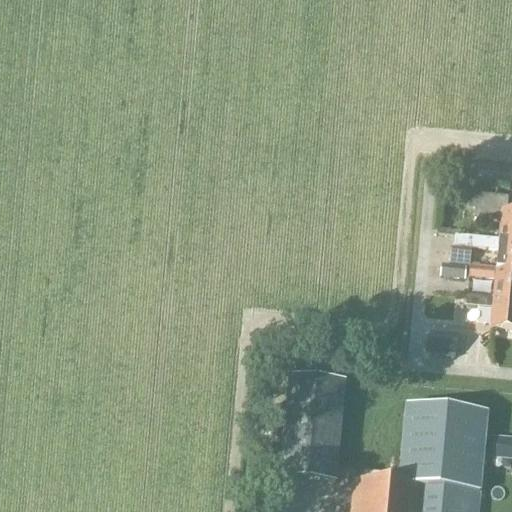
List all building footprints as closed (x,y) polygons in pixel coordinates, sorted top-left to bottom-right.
[(498,242),(511,243),(511,214),(506,214),(507,200),(476,197),(474,222),(500,224),(498,242)] [(432,236),(431,255),(443,255),(443,236),(432,236)] [(511,243),(498,242),(498,243),(454,238),(453,249),(497,253),(495,272),(511,273),(511,243)] [(472,269),(453,267),(453,269),(440,268),(439,280),(468,283),(468,280),(494,282),(492,300),(511,302),(511,273),(495,272),(472,269)] [(511,302),(492,300),(466,298),(465,309),(479,310),(491,311),(490,330),(511,332),(511,302)] [(455,357),(458,336),(428,333),(426,354),(455,357)] [(347,385),(292,378),(279,479),(335,486),(347,385)] [(423,491),(420,511),(477,511),(479,497),(480,497),(488,417),(408,409),(400,488),(423,491)] [(420,511),(423,491),(353,484),(350,511),(420,511)]
